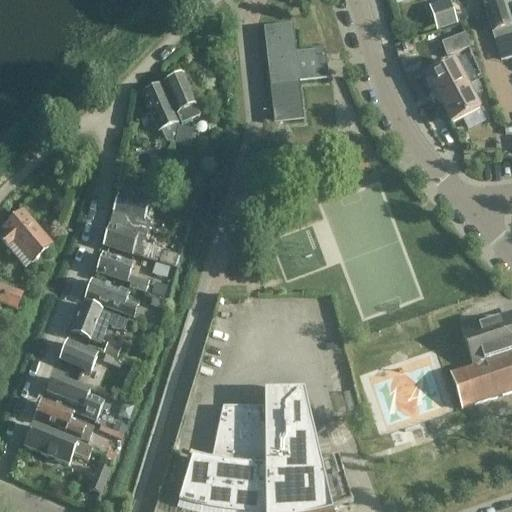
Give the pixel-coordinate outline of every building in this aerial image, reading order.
[(479,0),(490,33),(510,27),(501,0),(479,0)] [(436,31),(455,25),(448,2),(428,8),(436,31)] [(326,80),(323,51),(295,54),(291,26),(262,29),(273,125),(302,122),(298,84),(326,80)] [(490,33),(492,39),(511,33),(510,27),(490,33)] [(463,35),(441,43),(446,57),(468,48),(463,35)] [(436,102),(465,86),(453,62),(424,78),(436,102)] [(199,117),(181,78),(163,86),(181,125),(199,117)] [(465,86),(436,102),(449,125),(478,110),(471,98),(481,93),(475,82),(466,87),(465,86)] [(174,139),(176,128),(160,87),(141,95),(157,131),(160,130),(163,137),(174,139)] [(176,128),(174,139),(173,144),(188,147),(191,131),(176,128)] [(179,187),(165,184),(163,194),(177,197),(179,187)] [(137,199),(139,199),(160,204),(162,195),(139,189),(137,199)] [(123,224),(133,226),(135,218),(141,219),(146,203),(115,195),(111,212),(125,215),(123,224)] [(4,234),(0,237),(0,242),(6,250),(13,245),(31,266),(53,246),(23,212),(0,230),(4,234)] [(133,226),(123,224),(121,232),(108,228),(102,247),(158,265),(160,257),(133,249),(137,237),(130,235),(133,226)] [(129,289),(146,294),(149,283),(129,276),(132,265),(101,254),(95,274),(131,285),(129,289)] [(83,300),(132,319),(135,310),(124,306),(128,296),(90,281),(83,300)] [(0,305),(16,311),(21,295),(0,287),(0,305)] [(81,305),(70,334),(99,345),(107,325),(122,331),(125,322),(81,305)] [(477,323),(477,328),(460,333),(471,367),(511,354),(511,316),(496,321),(477,323)] [(59,363),(89,375),(97,357),(67,345),(59,363)] [(511,354),(471,367),(461,371),(448,375),(459,409),(511,391),(511,354)] [(100,410),(96,405),(86,401),(89,393),(52,379),(46,394),(84,409),(81,416),(96,422),(100,410)] [(262,409),(220,409),(208,463),(190,458),(175,506),(198,511),(202,511),(326,511),(326,510),(351,504),(336,457),(313,463),(313,443),(305,408),(300,395),(262,395),(262,409)] [(66,431),(65,434),(87,443),(94,428),(71,419),(73,414),(42,402),(36,419),(66,431)] [(33,426),(27,442),(25,448),(68,465),(73,454),(88,460),(92,449),(33,426)] [(98,468),(90,491),(101,495),(109,472),(98,468)]
